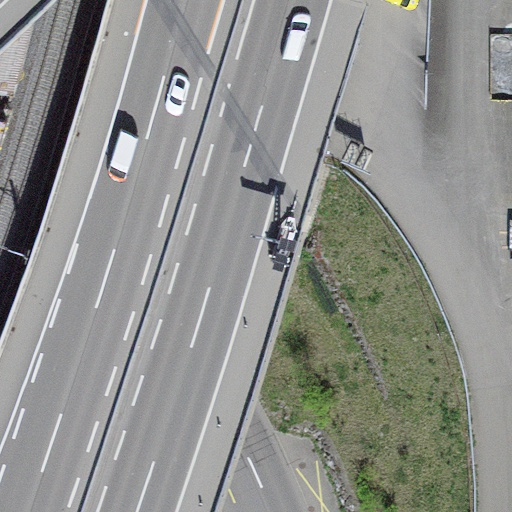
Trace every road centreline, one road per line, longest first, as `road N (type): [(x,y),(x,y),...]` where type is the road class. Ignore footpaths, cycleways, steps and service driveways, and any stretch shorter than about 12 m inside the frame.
road 1 (primary): [(0,36),(105,187),(270,511)]
road 2 (motorway): [(185,0),(27,511)]
road 3 (motorway): [(136,511),(292,0)]
